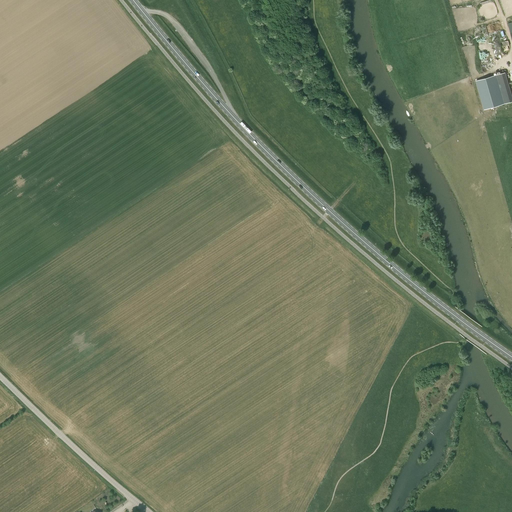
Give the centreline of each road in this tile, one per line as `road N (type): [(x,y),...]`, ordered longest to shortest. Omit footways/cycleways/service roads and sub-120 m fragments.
road 1 (primary): [(511,357),(313,196),(133,0)]
road 2 (tertiary): [(147,511),(0,376)]
